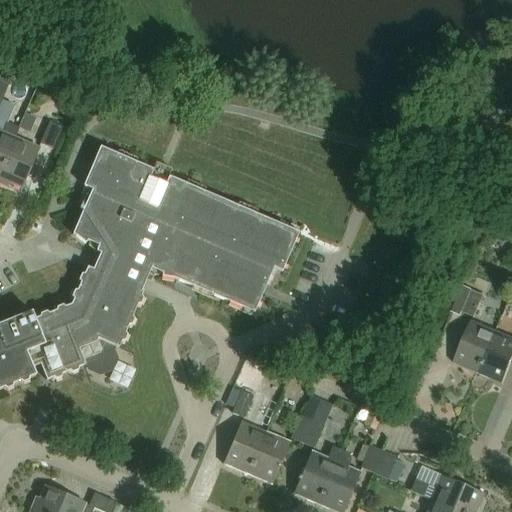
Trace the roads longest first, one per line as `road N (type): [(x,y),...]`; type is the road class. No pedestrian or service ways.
road 1 (residential): [(171,504),(237,349),(316,311),(342,251)]
road 2 (residential): [(511,467),(319,383)]
road 3 (residential): [(0,475),(16,438),(171,504)]
